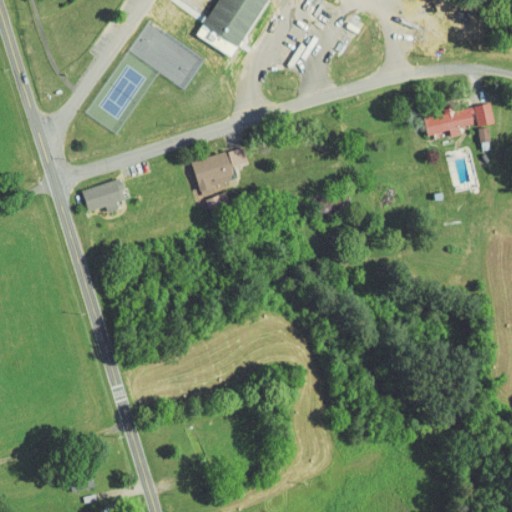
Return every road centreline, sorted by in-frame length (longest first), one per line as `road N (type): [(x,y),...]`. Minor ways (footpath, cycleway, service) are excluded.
road 1 (residential): [(158,511),(0,3)]
road 2 (residential): [(55,182),(418,69),(511,72)]
